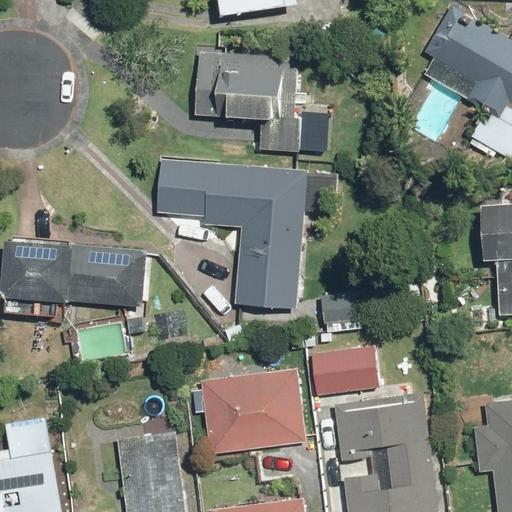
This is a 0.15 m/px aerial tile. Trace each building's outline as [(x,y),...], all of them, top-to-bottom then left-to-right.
[(222,0),(225,25),(301,16),(298,0),(222,0)] [(511,40),(452,5),(423,54),(433,60),(425,73),(492,112),(486,122),(503,131),(493,148),(511,159),(511,157),(511,40)] [(192,123),(264,128),(262,153),(307,156),(309,120),(298,119),(301,61),(196,53),(192,123)] [(234,229),(231,313),(300,315),(302,232),(306,232),(309,175),(157,168),(154,225),(234,229)] [(511,204),(479,205),(480,261),(496,261),(498,314),(511,313),(511,204)] [(145,247),(2,241),(0,277),(0,297),(4,298),(4,313),(65,315),(65,303),(142,306),(145,247)] [(313,353),(317,394),(380,388),(376,347),(313,353)] [(300,371),(198,381),(206,460),(309,449),(300,371)] [(391,484),(346,490),(348,511),(441,511),(439,479),(433,480),(426,403),(423,404),(423,402),(337,415),(341,459),(388,452),(391,484)] [(511,511),(511,404),(478,408),(488,511),(511,511)] [(3,421),(4,462),(0,462),(0,511),(53,511),(45,419),(3,421)] [(184,511),(179,433),(115,438),(121,511),(184,511)] [(303,511),(302,498),(209,508),(209,511),(303,511)]
